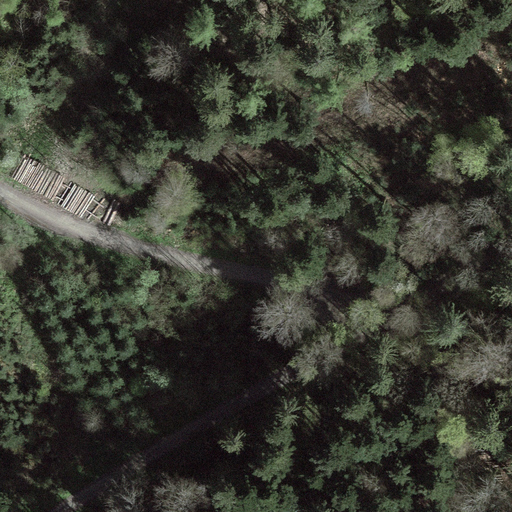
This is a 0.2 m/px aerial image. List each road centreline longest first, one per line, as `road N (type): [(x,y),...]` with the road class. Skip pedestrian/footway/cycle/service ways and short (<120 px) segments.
road 1 (track): [(0,183),(67,223),(136,249),(434,287)]
road 2 (track): [(434,287),(53,511)]
road 3 (track): [(456,511),(434,287)]
